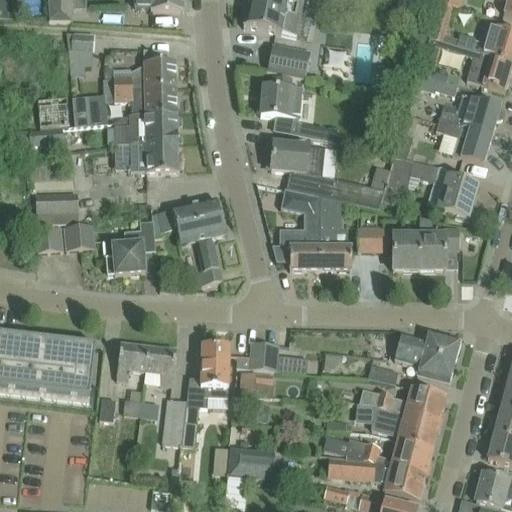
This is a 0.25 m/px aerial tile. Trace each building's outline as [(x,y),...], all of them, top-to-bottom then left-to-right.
[(0,0),(0,12),(13,11),(12,0),(0,0)] [(75,13),(74,0),(47,0),(48,25),(72,25),(72,21),(71,20),(71,13),(75,13)] [(134,0),(134,13),(150,13),(150,14),(162,15),(182,15),(182,0),(134,0)] [(249,0),(243,31),(263,35),(275,38),(281,39),(285,19),(300,22),(304,0),(249,0)] [(443,0),(441,7),(446,8),(453,10),(459,12),(463,0),(461,0),(443,0)] [(511,20),(511,0),(491,0),(506,4),(503,15),(502,17),(507,19),(511,20)] [(453,10),(446,8),(441,7),(430,42),(435,44),(442,46),(453,10)] [(511,34),(503,32),(499,31),(486,27),(477,56),(511,66),(511,34)] [(92,55),(93,38),(72,37),(71,53),(89,55),(92,55)] [(442,46),(435,44),(430,42),(419,78),(422,79),(441,84),(444,74),(435,71),(439,57),(442,46)] [(442,46),(440,53),(473,63),(470,72),(472,73),(468,86),(481,89),(485,91),(505,96),(511,72),(511,66),(477,56),(442,46)] [(310,57),(301,55),(272,49),(267,76),(306,84),(310,57)] [(105,83),(114,82),(115,93),(176,92),(175,66),(143,67),(143,75),(131,82),(115,82),(115,74),(111,71),(104,71),(105,83)] [(441,84),(422,79),(419,78),(415,92),(418,93),(434,98),(435,95),(454,101),(457,89),(441,84)] [(257,107),(256,114),(260,117),(260,120),(278,121),(288,122),(289,107),(298,108),(299,94),(292,93),(292,83),(272,82),(271,92),(262,91),(261,105),(257,107)] [(133,120),(176,119),(176,92),(115,93),(115,106),(132,106),(132,119),(133,119),(133,120)] [(74,132),(90,130),(107,129),(105,99),(88,101),(72,102),(74,132)] [(37,104),(37,111),(40,133),(68,130),(66,100),(37,104)] [(470,101),(470,103),(461,100),(456,115),(443,111),(439,123),(453,128),(454,128),(454,129),(492,140),(501,110),(481,104),(470,101)] [(129,148),(177,147),(176,119),(133,120),(128,120),(121,122),(115,126),(115,131),(128,131),(129,148)] [(452,159),(460,162),(464,163),(483,169),(492,140),(454,129),(454,128),(453,128),(439,123),(438,127),(435,136),(457,142),(452,159)] [(300,127),(297,140),(319,144),(321,132),(300,127)] [(37,135),(28,136),(30,149),(63,147),(62,134),(37,135)] [(407,164),(413,141),(400,138),(394,161),(407,164)] [(129,148),(129,177),(178,176),(177,147),(129,148)] [(286,194),(320,202),(341,206),(378,214),(381,205),(390,175),(376,171),(370,192),(322,181),(324,153),(308,151),(273,148),(271,174),(295,177),(294,182),(288,181),(286,194)] [(406,164),(407,164),(394,161),(390,175),(381,205),(397,210),(403,196),(407,197),(410,182),(433,186),(440,194),(434,212),(438,214),(449,217),(455,219),(455,221),(468,225),(472,212),(470,211),(476,191),(457,185),(448,182),(447,186),(440,184),(443,172),(414,166),(406,164)] [(289,275),(319,275),(320,202),(286,194),(282,213),(304,218),(304,239),(284,239),(284,251),(271,251),(276,268),(289,268),(289,275)] [(78,225),(77,199),(36,202),(38,228),(78,225)] [(341,206),(320,202),(319,275),(351,275),(351,250),(340,250),(341,206)] [(201,276),(205,289),(221,285),(213,246),(209,247),(208,243),(224,239),(216,204),(172,214),(179,249),(196,246),(203,276),(201,276)] [(79,230),(82,254),(94,253),(92,229),(79,230)] [(82,254),(79,230),(65,231),(67,255),(82,254)] [(32,234),(35,258),(63,256),(60,232),(32,234)] [(372,256),(372,233),(357,233),(357,256),(372,256)] [(387,256),(387,234),(372,233),(372,256),(387,256)] [(145,277),(143,257),(141,235),(124,237),(125,249),(112,250),(113,262),(106,262),(108,278),(114,278),(114,280),(145,277)] [(418,239),(418,274),(444,274),(444,275),(445,275),(445,254),(457,254),(457,235),(444,235),(444,239),(418,239)] [(394,274),(418,274),(418,239),(392,239),(392,275),(394,275),(394,274)] [(397,351),(455,366),(461,345),(428,336),(426,345),(401,338),(397,351)] [(0,390),(87,401),(87,402),(89,402),(95,349),(90,349),(0,338),(0,390)] [(240,373),(251,374),(251,373),(263,374),(264,348),(250,347),(249,362),(237,361),(236,373),(240,373)] [(276,349),(264,348),(263,374),(274,375),(276,349)] [(128,375),(145,377),(148,352),(120,349),(116,384),(127,385),(128,375)] [(181,451),(180,452),(192,453),(195,453),(198,413),(205,413),(227,413),(228,393),(228,372),(229,350),(205,349),(201,349),(200,383),(200,387),(189,387),(190,383),(189,383),(186,406),(181,451)] [(416,379),(430,383),(449,388),(455,366),(397,351),(394,364),(418,370),(416,379)] [(172,392),(176,355),(148,352),(145,377),(161,379),(160,391),(172,392)] [(398,377),(371,370),(367,382),(395,389),(398,377)] [(255,377),(241,376),(239,398),(254,399),(255,389),(259,390),(259,391),(271,392),(272,378),(255,377)] [(511,385),(508,385),(501,411),(511,413),(511,385)] [(445,402),(426,397),(410,393),(406,406),(394,403),(394,400),(377,396),(376,398),(362,395),(359,409),(363,409),(374,410),(439,427),(445,402)] [(116,405),(101,403),(98,425),(113,427),(116,405)] [(181,451),(186,406),(166,404),(161,449),(181,451)] [(141,407),(126,405),(124,405),(122,420),(139,422),(141,407)] [(159,409),(141,407),(139,422),(157,424),(159,409)] [(267,427),(269,409),(256,409),(254,426),(267,427)] [(396,444),(432,453),(439,427),(374,410),(371,420),(370,426),(372,426),(370,435),(397,442),(396,444)] [(511,413),(501,411),(494,436),(511,441),(511,413)] [(511,441),(494,436),(487,463),(511,469),(511,441)] [(345,458),(345,460),(425,480),(432,453),(396,444),(391,463),(379,460),(380,452),(349,444),(348,447),(345,458)] [(229,453),(227,481),(271,485),(271,483),(263,482),(264,470),(272,470),(277,471),(278,457),(229,453)] [(341,467),(340,481),(370,484),(369,486),(383,489),(381,495),(399,500),(419,505),(425,480),(345,460),(344,464),(344,467),(341,467)] [(164,482),(163,491),(176,493),(177,482),(179,473),(171,472),(170,481),(170,483),(164,482)] [(475,506),(498,511),(511,511),(511,484),(483,477),(475,506)] [(327,490),(324,502),(346,508),(345,511),(350,511),(356,511),(360,499),(364,500),(365,497),(345,492),(344,494),(327,490)] [(408,511),(397,509),(364,500),(360,499),(356,511),(408,511)]
